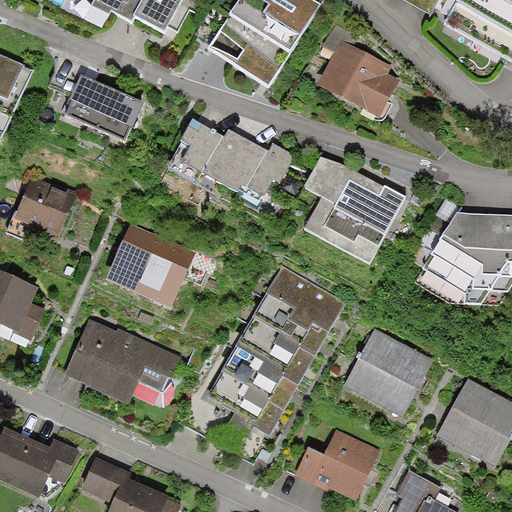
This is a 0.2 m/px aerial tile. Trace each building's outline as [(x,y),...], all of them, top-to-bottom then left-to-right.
[(165,25),(177,31),(187,11),(196,16),(203,3),(196,0),(91,0),(90,4),(129,23),(133,13),(164,28),(165,25)] [(270,87),(322,7),(310,0),(241,0),(210,51),(270,87)] [(511,0),(460,0),(446,26),(511,62),(511,0)] [(336,25),(322,46),(334,52),(318,86),(380,116),(397,81),(387,76),(391,66),(349,46),(355,34),(336,25)] [(0,138),(12,112),(31,71),(0,56),(0,138)] [(65,120),(124,145),(141,105),(82,79),(65,120)] [(196,170),(221,186),(250,137),(226,124),(221,131),(201,119),(196,126),(186,120),(179,132),(189,138),(179,153),(199,165),(196,170)] [(267,147),(250,137),(221,186),(236,194),(241,186),(261,198),(271,181),(278,185),(295,156),(270,142),(267,147)] [(341,164),(322,159),(300,201),(311,208),(318,195),(324,199),(307,230),(370,263),(405,199),(341,164)] [(37,230),(58,239),(75,199),(35,182),(21,217),(15,215),(7,235),(31,245),(37,230)] [(511,216),(458,215),(416,284),(449,305),(499,306),(511,285),(511,216)] [(106,281),(174,311),(197,259),(130,229),(106,281)] [(253,428),(268,437),(345,304),(282,268),(208,398),(235,413),(228,425),(248,437),(253,428)] [(4,332),(31,343),(45,311),(33,306),(41,289),(0,271),(0,339),(0,340),(4,332)] [(87,318),(63,370),(126,399),(142,363),(172,377),(179,361),(87,318)] [(344,382),(403,414),(432,361),(373,329),(344,382)] [(184,367),(198,374),(205,361),(191,354),(184,367)] [(439,437),(497,469),(511,441),(511,407),(468,383),(439,437)] [(5,426),(0,438),(0,483),(42,502),(51,480),(66,487),(83,449),(54,436),(49,446),(5,426)] [(329,488),(357,500),(378,456),(334,436),(326,453),(309,445),(294,477),(327,492),(329,488)] [(98,459),(83,493),(114,507),(111,511),(177,511),(182,503),(131,481),(134,474),(98,459)] [(397,511),(451,511),(434,503),(442,489),(409,472),(395,498),(403,502),(397,511)]
